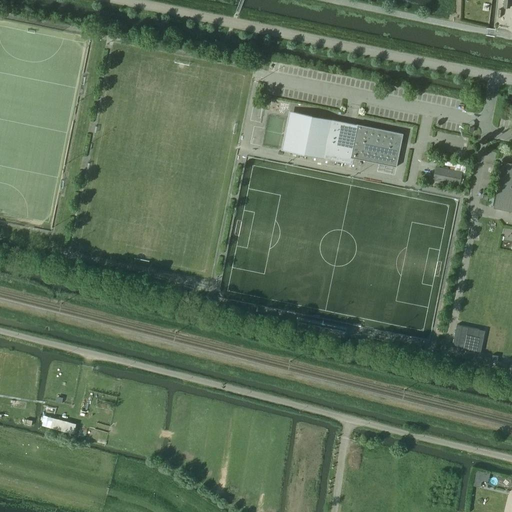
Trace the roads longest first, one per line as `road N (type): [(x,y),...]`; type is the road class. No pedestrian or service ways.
road 1 (unclassified): [(511,459),(0,330)]
road 2 (unclassified): [(511,79),(124,0)]
road 3 (track): [(0,465),(158,511)]
